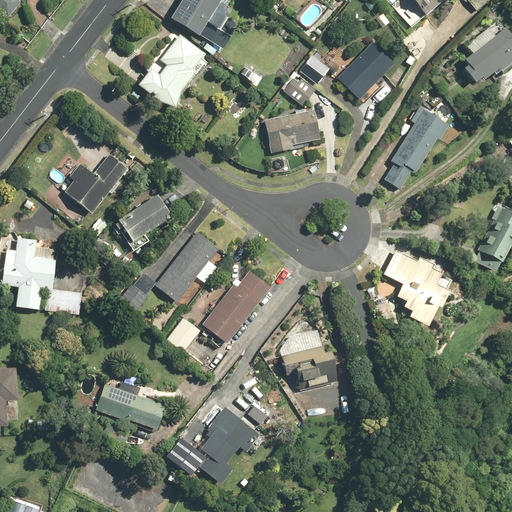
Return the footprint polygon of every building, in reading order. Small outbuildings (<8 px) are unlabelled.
[(0,0),(0,13),(8,19),(21,0),(0,0)] [(208,23),(221,0),(182,0),(171,20),(199,37),(208,23)] [(412,0),(427,16),(445,0),(412,0)] [(467,0),(477,11),(490,0),(467,0)] [(208,23),(199,37),(223,50),(239,24),(226,16),(218,29),(208,23)] [(466,46),(473,54),(466,60),(470,64),(464,69),(476,83),(482,78),(484,82),(500,69),(502,72),(511,63),(511,36),(505,28),(495,36),(488,28),(466,46)] [(151,69),(138,85),(169,109),(204,64),(200,61),(205,55),(179,35),(160,60),(167,66),(160,75),(151,69)] [(395,64),(373,43),(337,79),(362,103),(376,89),(373,86),(395,64)] [(309,53),(297,69),(317,84),(329,68),(309,53)] [(264,77),(248,66),(242,75),(258,86),(264,77)] [(294,78),(284,92),(303,106),(315,91),(301,79),(299,82),(294,78)] [(434,108),(431,113),(419,106),(410,120),(414,123),(390,161),(395,164),(384,180),(403,192),(437,137),(441,140),(451,125),(439,118),(442,114),(434,108)] [(313,110),(265,121),(272,154),(294,149),(293,145),(320,139),(313,110)] [(93,213),(129,168),(110,153),(94,173),(80,162),(69,176),(74,180),(65,191),(93,213)] [(172,217),(158,194),(119,219),(129,235),(125,238),(133,251),(149,241),(144,234),(172,217)] [(496,273),(511,244),(511,213),(501,207),(472,260),(496,273)] [(96,238),(107,224),(99,218),(88,232),(96,238)] [(218,250),(196,233),(156,282),(145,273),(135,285),(132,282),(119,299),(134,311),(155,284),(184,307),(201,286),(194,280),(218,250)] [(16,250),(6,249),(2,286),(18,287),(16,307),(40,309),(42,288),(46,289),(44,310),(80,313),(82,292),(53,289),(56,249),(36,247),(37,238),(17,236),(16,250)] [(441,271),(432,267),(435,261),(420,253),(418,259),(397,249),(384,274),(403,284),(397,296),(406,300),(403,305),(412,310),(410,315),(429,325),(439,305),(442,306),(450,290),(436,282),(441,271)] [(241,281),(238,278),(236,277),(232,283),(233,284),(202,323),(214,333),(209,339),(221,348),(270,286),(250,270),(241,281)] [(183,352),(200,330),(184,317),(167,339),(183,352)] [(297,373),(302,372),(303,380),(309,379),(310,387),(337,381),(329,345),(323,346),(319,330),(289,336),(280,347),(285,370),(296,368),(297,373)] [(19,399),(17,367),(0,367),(0,424),(8,425),(6,400),(19,399)] [(166,405),(105,383),(96,410),(126,420),(127,418),(158,429),(166,405)] [(244,421),(218,401),(197,427),(210,437),(200,448),(208,454),(199,465),(222,483),(233,468),(231,467),(233,464),(230,462),(231,461),(229,460),(240,446),(247,452),(254,443),(252,442),(253,441),(251,439),(253,438),(252,437),(255,432),(255,426),(250,426),(244,421)] [(38,511),(40,509),(2,496),(0,500),(0,511),(38,511)]
